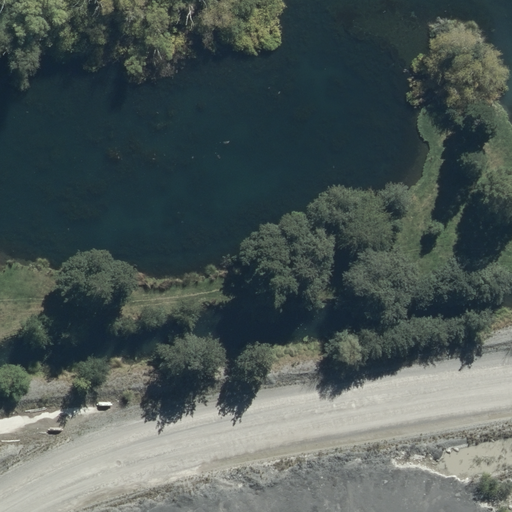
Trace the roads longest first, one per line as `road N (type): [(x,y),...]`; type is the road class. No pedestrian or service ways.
road 1 (track): [(511,375),(0,455)]
road 2 (track): [(116,437),(0,509)]
